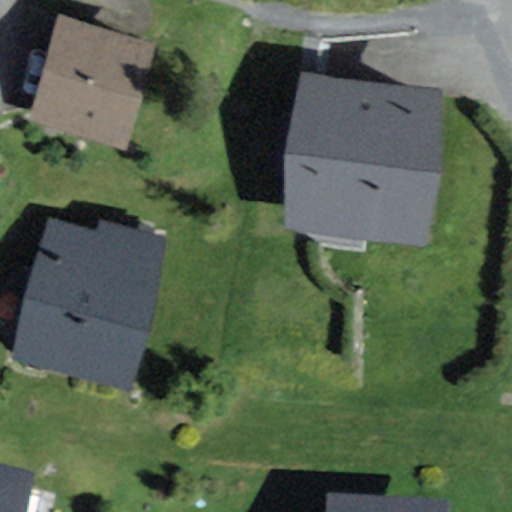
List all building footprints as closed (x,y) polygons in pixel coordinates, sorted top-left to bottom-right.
[(157,38),(61,9),(31,109),(127,138),(157,38)] [(444,79),(304,66),(289,220),(430,234),(444,79)] [(100,226),(50,212),(12,347),(127,380),(169,232),(104,213),(100,226)] [(32,511),(41,479),(0,468),(0,511),(32,511)] [(449,511),(450,508),(329,501),(328,511),(449,511)]
